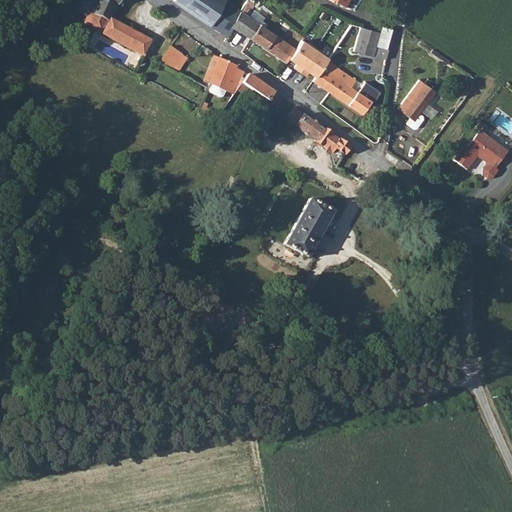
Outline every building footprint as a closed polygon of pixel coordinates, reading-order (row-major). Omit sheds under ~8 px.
[(87,12),(108,21),(109,22),(110,19),(112,15),(117,16),(121,7),(117,5),(119,1),(123,3),(124,1),(123,1),(123,0),(93,0),(92,3),(87,12)] [(238,31),(249,38),(285,62),(288,59),(295,49),(249,18),(254,10),(245,4),(239,11),(234,7),(223,0),(171,0),(172,0),(228,37),(229,36),(233,39),(238,31)] [(82,24),(101,34),(108,21),(87,12),(82,24)] [(109,22),(108,21),(101,34),(142,55),(150,40),(117,23),(110,19),(109,22)] [(375,45),(378,34),(379,32),(369,29),(363,53),(372,56),(375,45)] [(174,44),(191,53),(198,40),(181,31),(174,44)] [(305,76),(308,72),(315,77),(321,67),(326,60),(327,58),(320,53),(323,49),(311,41),(308,45),(301,40),(295,49),(288,59),(296,64),(293,68),(305,76)] [(379,58),(382,47),(375,45),(372,56),(379,58)] [(180,55),(181,54),(170,46),(158,64),(170,70),(174,63),(180,55)] [(388,48),(382,47),(379,58),(385,59),(388,48)] [(186,59),(180,55),(174,63),(181,68),(186,59)] [(207,71),(203,82),(208,84),(218,58),(213,56),(208,68),(210,68),(209,71),(207,71)] [(226,91),(233,95),(241,83),(244,79),(241,77),(243,72),(236,67),(236,66),(218,58),(208,84),(209,85),(207,89),(207,90),(208,93),(219,98),(222,97),(225,92),(226,91)] [(335,77),(340,69),(326,60),(321,67),(335,77)] [(315,77),(312,81),(361,114),(371,101),(350,87),(355,80),(340,69),(335,77),(321,67),(315,77)] [(244,79),(241,83),(276,107),(282,99),(265,87),(247,75),(244,79)] [(435,91),(419,79),(397,108),(397,109),(409,117),(405,122),(412,128),(415,128),(422,119),(421,116),(418,113),(417,112),(424,102),(426,103),(433,94),(435,91)] [(435,91),(433,94),(456,108),(458,105),(435,91)] [(417,112),(418,113),(426,103),(424,102),(417,112)] [(341,158),(343,154),(347,149),(349,147),(303,114),(294,108),(288,115),(285,119),(331,152),(334,147),(338,150),(336,153),(337,156),(341,158)] [(495,169),(507,152),(479,131),(467,147),(464,145),(453,160),(466,170),(476,155),(487,163),(482,169),(482,175),(487,179),(493,176),(497,170),(495,169)] [(331,213),(332,212),(308,199),(299,215),(291,228),(292,228),(283,244),(306,257),(307,257),(331,213)]
